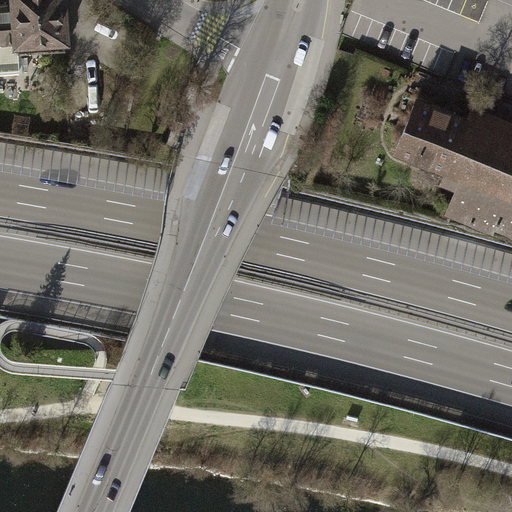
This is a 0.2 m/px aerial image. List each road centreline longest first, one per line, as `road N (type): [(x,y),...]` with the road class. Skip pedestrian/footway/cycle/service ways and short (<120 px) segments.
road 1 (motorway): [(0,263),(240,307),(511,378)]
road 2 (motorway): [(511,305),(223,232),(0,191)]
road 3 (secondary): [(279,58),(93,511)]
road 4 (track): [(82,408),(329,427),(511,471)]
road 5 (tertiary): [(279,58),(211,33),(158,0)]
